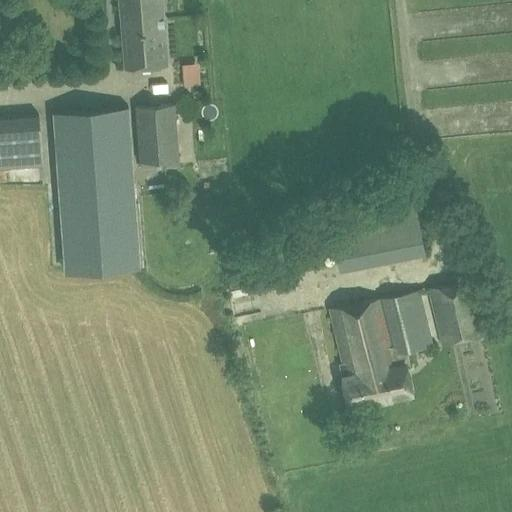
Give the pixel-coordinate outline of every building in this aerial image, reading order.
[(119,0),(125,66),(167,63),(162,0),(119,0)] [(136,105),(139,161),(179,158),(176,102),(136,105)] [(53,111),(65,273),(141,267),(129,105),(53,111)] [(0,116),(0,167),(43,164),(39,114),(0,116)] [(418,199),(333,213),(341,264),(426,250),(418,199)] [(429,287),(442,342),(485,332),(472,277),(429,287)] [(342,374),(348,408),(414,394),(407,360),(409,360),(407,351),(433,344),(420,288),(380,297),(379,294),(329,307),(342,362),(339,363),(342,374)]
